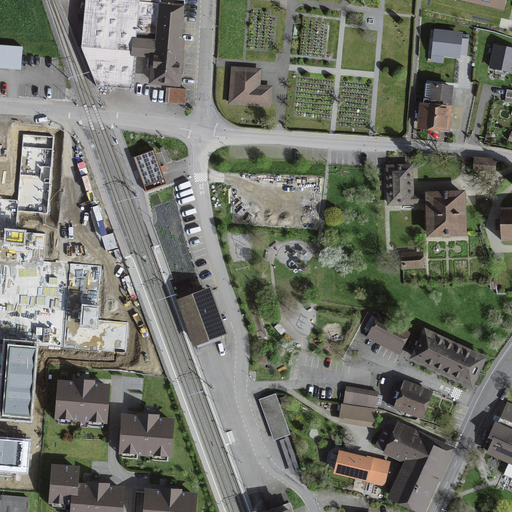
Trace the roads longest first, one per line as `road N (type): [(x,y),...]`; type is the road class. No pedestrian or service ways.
road 1 (residential): [(315,511),(270,467),(244,401),(242,335),(207,219),(200,130)]
road 2 (residential): [(511,158),(200,130)]
road 3 (residential): [(200,130),(0,107)]
road 4 (tertiary): [(433,511),(511,358)]
